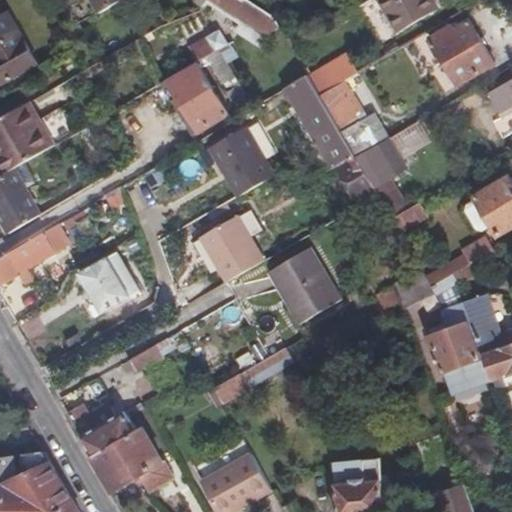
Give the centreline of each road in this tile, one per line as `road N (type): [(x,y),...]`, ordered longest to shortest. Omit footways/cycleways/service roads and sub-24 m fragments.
road 1 (unknown): [(54,395),(247,284)]
road 2 (residential): [(100,511),(0,338)]
